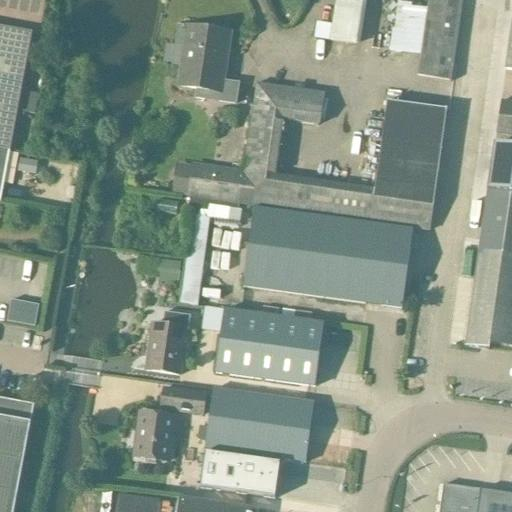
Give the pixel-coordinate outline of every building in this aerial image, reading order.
[(451,82),(462,0),(428,0),(418,77),(451,82)] [(32,34),(0,27),(0,150),(10,152),(32,34)] [(235,105),(238,85),(223,83),(230,34),(179,27),(173,65),(181,66),(178,88),(197,90),(195,99),(235,105)] [(256,84),(243,174),(194,167),(189,196),(429,231),(446,111),(387,102),(374,191),(275,176),(283,121),(319,126),(324,94),(256,84)] [(496,135),(511,136),(511,104),(501,103),(496,135)] [(511,148),(494,146),(465,348),(489,352),(490,346),(511,349),(511,148)] [(20,159),(17,173),(35,176),(38,163),(20,159)] [(209,207),(208,219),(239,224),(241,211),(209,207)] [(401,311),(412,232),(254,210),(243,289),(401,311)] [(158,279),(180,282),(182,264),(160,261),(158,279)] [(11,302),(7,323),(34,329),(39,307),(11,302)] [(314,388),(323,326),(224,312),(215,374),(314,388)] [(188,332),(190,317),(164,314),(162,327),(152,325),(145,372),(179,377),(186,332),(188,332)] [(31,378),(28,390),(40,392),(42,380),(31,378)] [(142,416),(135,459),(167,464),(170,445),(168,444),(169,437),(171,438),(173,420),(170,420),(171,414),(203,419),(206,395),(163,389),(160,413),(163,413),(162,419),(162,418),(142,416)] [(305,465),(313,405),(213,391),(205,451),(305,465)] [(0,467),(22,471),(34,407),(0,400),(0,467)] [(279,465),(204,455),(199,490),(274,501),(279,465)] [(0,511),(4,511),(13,511),(22,471),(0,467),(0,511)] [(511,511),(511,497),(441,488),(437,511),(511,511)] [(119,497),(116,511),(158,511),(159,503),(119,497)] [(257,511),(178,500),(175,511),(257,511)] [(159,503),(158,511),(168,511),(170,504),(159,503)]
